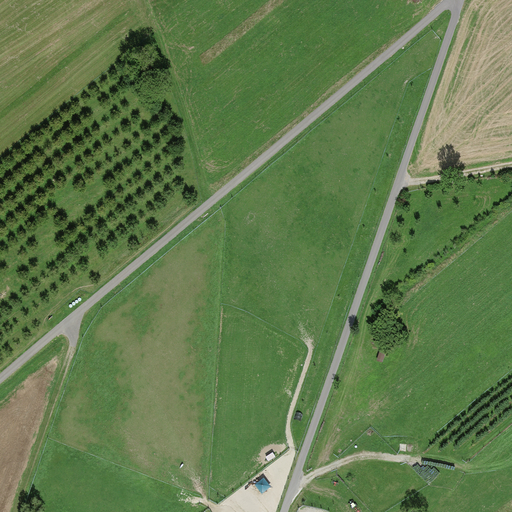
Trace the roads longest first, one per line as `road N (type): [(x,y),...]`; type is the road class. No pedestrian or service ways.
road 1 (track): [(0,377),(446,0)]
road 2 (track): [(281,511),(461,0)]
road 3 (track): [(205,203),(138,0)]
road 4 (track): [(68,318),(71,341),(15,511)]
road 5 (track): [(457,465),(363,452),(291,485)]
